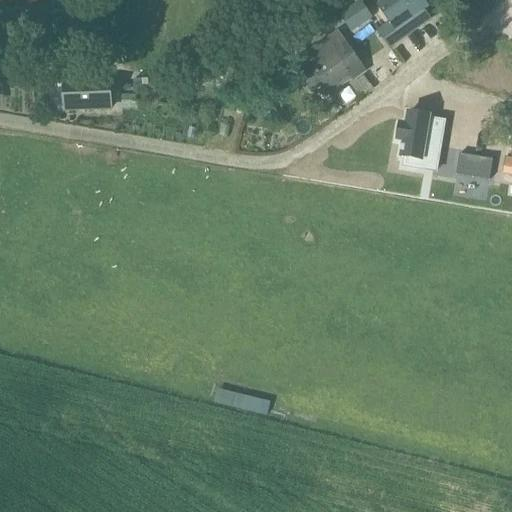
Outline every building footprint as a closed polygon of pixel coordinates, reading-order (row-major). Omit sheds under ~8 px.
[(47,14),(13,16),(16,41),(48,40),(48,39),(61,39),(61,32),(85,31),(95,30),(94,6),(84,6),(83,0),(58,0),(59,14),(47,14)] [(389,22),(377,31),(380,34),(391,49),(431,20),(419,1),(417,0),(388,0),(384,3),(379,7),(378,8),(389,22)] [(361,1),(340,16),(349,29),(351,33),(373,19),(370,14),(361,1)] [(337,33),(303,56),(310,66),(299,74),(311,92),(323,84),(330,94),(351,79),(352,79),(364,71),(337,33)] [(239,93),(243,62),(213,56),(208,85),(239,93)] [(68,111),(114,107),(112,79),(66,83),(68,111)] [(64,128),(115,129),(116,114),(64,113),(64,128)] [(402,122),(400,133),(406,133),(402,157),(405,158),(404,162),(432,166),(439,120),(409,115),(407,123),(402,122)] [(511,176),(511,132),(510,132),(503,175),(511,176)] [(488,155),(461,151),(458,170),(485,175),(488,155)]
